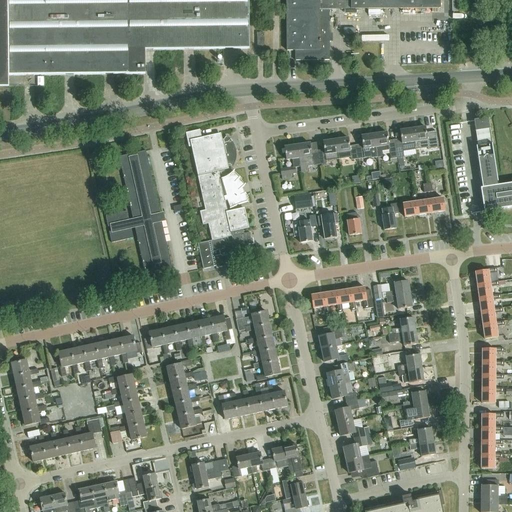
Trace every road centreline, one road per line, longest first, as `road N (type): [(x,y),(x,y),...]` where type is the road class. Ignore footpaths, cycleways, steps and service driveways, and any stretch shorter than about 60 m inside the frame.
road 1 (residential): [(0,344),(288,280)]
road 2 (tertiary): [(0,134),(248,90)]
road 3 (tertiary): [(248,90),(471,78)]
road 4 (residential): [(464,472),(466,345),(452,256)]
road 5 (residential): [(257,133),(464,102)]
road 6 (residential): [(288,280),(452,256)]
road 7 (residential): [(14,485),(167,449)]
road 8 (residential): [(167,449),(317,414)]
road 9 (residential): [(288,280),(257,133)]
road 10 (residential): [(317,414),(288,280)]
road 11 (residential): [(337,505),(464,472)]
